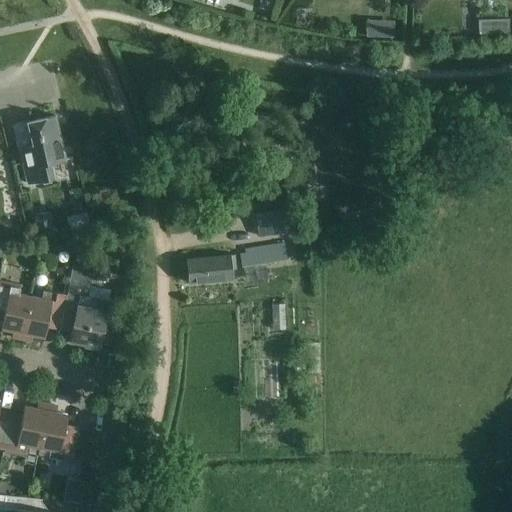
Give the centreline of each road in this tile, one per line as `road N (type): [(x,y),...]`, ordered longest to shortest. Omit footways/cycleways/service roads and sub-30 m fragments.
road 1 (track): [(134,511),(163,376),(161,262),(133,140),(71,0)]
road 2 (residential): [(101,511),(110,392),(93,379),(0,359)]
